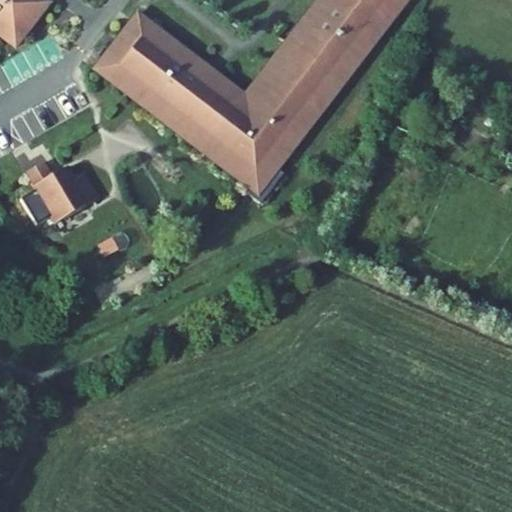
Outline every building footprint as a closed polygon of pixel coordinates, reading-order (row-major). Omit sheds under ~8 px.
[(44,16),(22,0),(0,0),(0,53),(9,60),(44,16)] [(71,0),(85,11),(93,0),(71,0)] [(326,0),(238,110),(132,27),(87,83),(250,211),(404,15),(399,12),(407,0),(326,0)] [(404,15),(415,0),(407,0),(399,12),(404,15)] [(92,214),(68,178),(54,187),(44,173),(27,185),(61,235),(92,214)]
